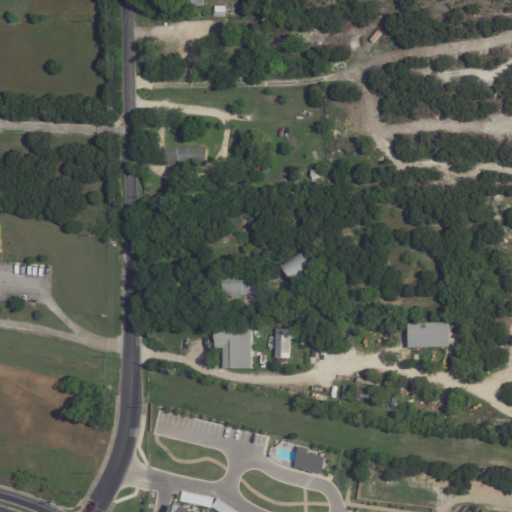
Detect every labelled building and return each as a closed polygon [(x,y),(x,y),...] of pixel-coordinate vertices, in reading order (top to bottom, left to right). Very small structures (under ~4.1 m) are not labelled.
[(174,25),(174,43),(178,43),(178,54),(201,54),(201,46),(211,45),(211,24),(174,25)] [(244,138),(243,152),(233,152),(234,137),(244,138)] [(210,163),(179,163),(179,168),(167,167),(168,149),(210,150),(210,163)] [(273,239),(285,252),(277,259),(266,246),(273,239)] [(290,278),(281,265),(300,252),(312,271),(294,284),(290,278)] [(247,296),(246,296),(246,297),(241,297),(241,299),(234,300),(234,298),(214,299),(214,290),(210,290),(209,278),(244,276),(244,278),(247,278),(247,283),(258,282),(258,296),(247,296)] [(310,307),(311,303),(323,304),(322,309),(325,309),(325,316),(312,315),(313,310),(310,310),(310,307)] [(309,307),(309,319),(300,319),(301,307),(309,307)] [(253,351),(254,370),(225,370),(225,350),(217,350),(217,326),(253,325),(253,351)] [(457,349),(415,351),(414,326),(456,325),(457,349)] [(288,363),(281,363),(282,360),(279,360),(279,331),(294,331),(293,360),(291,360),(291,363),(288,363)] [(360,384),(361,379),(377,382),(376,387),(360,384)] [(356,401),(358,388),(366,389),(365,395),(376,397),(375,402),(364,400),(364,402),(356,401)] [(296,469),(324,473),(326,457),(308,455),(309,448),(299,447),(296,469)] [(181,503),(213,507),(214,496),(182,493),(181,503)]
